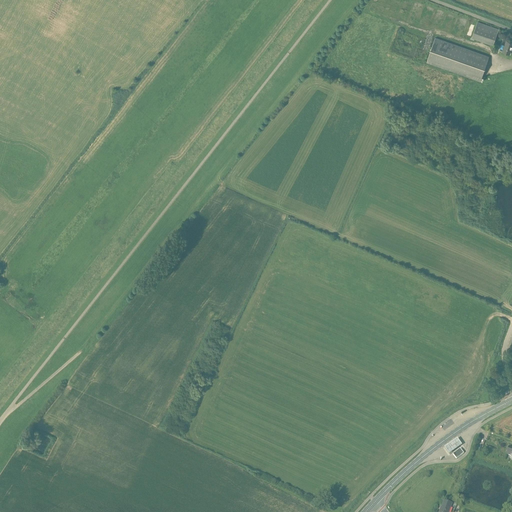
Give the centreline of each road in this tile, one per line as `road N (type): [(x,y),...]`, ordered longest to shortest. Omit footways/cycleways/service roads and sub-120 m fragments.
road 1 (track): [(0,422),(78,349),(355,0)]
road 2 (primary): [(376,501),(434,448),(511,401)]
